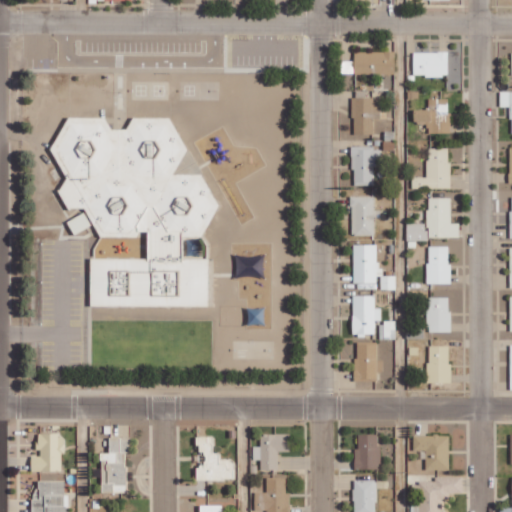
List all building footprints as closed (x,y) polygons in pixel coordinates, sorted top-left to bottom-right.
[(413,52),(414,76),(449,75),(448,51),(413,52)] [(511,133),(511,132),(511,90),(500,91),(500,106),(511,106),(511,133)] [(352,98),(353,134),(374,133),(373,117),(380,117),(380,98),(352,98)] [(428,133),(450,133),(450,98),(429,98),(429,108),(415,109),(415,123),(428,123),(428,133)] [(92,306),(210,306),(210,258),(184,258),(184,237),(204,237),(219,204),(204,174),(176,174),(187,149),(172,116),(133,116),(128,129),(112,129),(107,116),(67,116),(52,149),(66,177),(60,191),(68,208),(81,208),(87,211),(68,220),(75,234),(95,224),(101,237),(138,237),(141,231),(149,231),(149,258),(92,258),(92,306)] [(376,185),(375,152),(375,146),(352,146),(353,185),(376,185)] [(450,147),(428,148),(428,176),(413,177),(413,188),(450,188),(450,147)] [(375,235),(376,196),(352,196),(352,235),(375,235)] [(460,238),(460,222),(451,223),(451,197),(428,197),(428,223),(407,223),(407,238),(460,238)] [(354,282),(380,282),(380,289),(396,289),(396,275),(379,275),(379,244),(354,244),(354,282)] [(450,246),(428,246),(428,284),(451,283),(450,246)] [(353,335),(375,335),(376,321),(381,321),(381,308),(375,308),(376,295),(354,295),(353,335)] [(451,332),(451,297),(429,296),(428,331),(451,332)] [(396,321),(380,321),(380,339),(396,339),(396,321)] [(424,337),(424,327),(409,327),(408,337),(414,337),(424,337)] [(378,360),(377,343),(356,343),(356,381),(378,380),(377,372),(384,372),(383,360),(378,360)] [(428,382),(450,382),(451,345),(429,345),(428,382)] [(64,471),(64,433),(38,434),(38,456),(31,456),(31,471),(64,471)] [(254,460),(261,460),(261,470),(279,470),(279,451),(291,451),(290,433),(261,434),(261,446),(254,446),(254,460)] [(379,434),(356,434),(357,468),(380,467),(379,434)] [(414,435),(414,450),(426,450),(425,470),(449,470),(450,435),(414,435)] [(213,436),(198,436),(199,479),(235,479),(235,459),(220,459),(220,452),(214,452),(213,436)] [(101,492),(127,492),(127,452),(131,452),(131,437),(110,437),(110,452),(102,452),(101,492)] [(411,511),(442,511),(443,498),(450,498),(450,493),(463,493),(463,476),(435,476),(435,482),(413,482),(413,497),(412,497),(411,511)] [(68,511),(69,494),(65,494),(65,480),(35,480),(34,511),(68,511)] [(377,511),(376,480),(354,480),(354,511),(377,511)]
